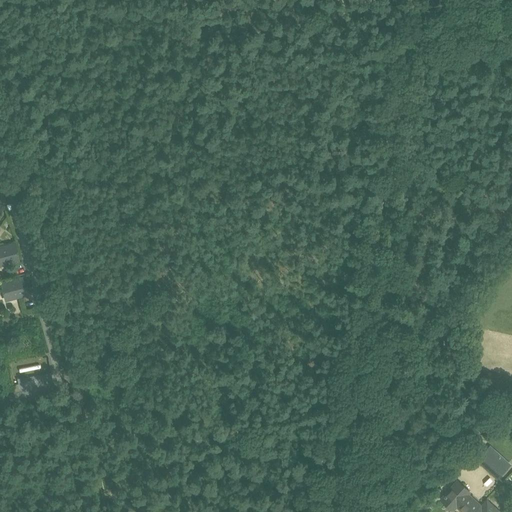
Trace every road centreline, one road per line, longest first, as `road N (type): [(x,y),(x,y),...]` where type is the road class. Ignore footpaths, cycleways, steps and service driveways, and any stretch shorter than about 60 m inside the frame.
road 1 (tertiary): [(339,511),(430,0)]
road 2 (track): [(108,498),(0,82)]
